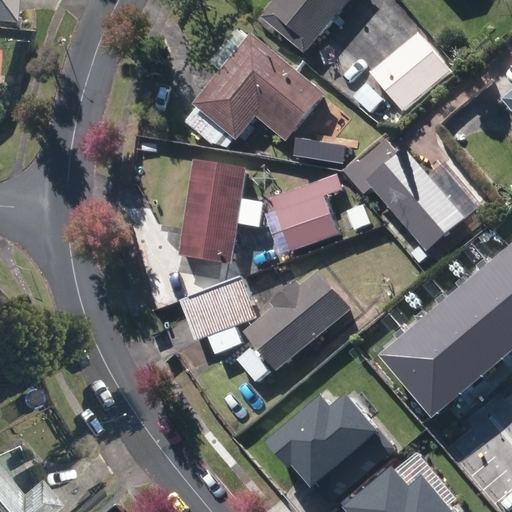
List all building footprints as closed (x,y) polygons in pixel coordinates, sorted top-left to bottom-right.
[(282,0),(262,23),(306,60),(355,0),(282,0)] [(187,127),(224,157),(235,143),(238,146),(258,122),(288,147),(327,99),(253,39),(250,43),(240,35),(213,68),(223,77),(196,109),(199,112),(187,127)] [(373,78),(404,115),(452,75),(421,38),(373,78)] [(316,68),(334,86),(341,78),(323,61),(316,68)] [(355,102),(371,117),(384,103),(367,88),(355,102)] [(376,119),(389,131),(397,123),(384,111),(376,119)] [(412,257),(421,268),(431,260),(428,256),(483,210),(447,168),(429,182),(406,155),(400,160),(386,144),(359,167),(358,165),(345,176),(365,200),(374,192),(422,249),(412,257)] [(320,164),(340,167),(342,149),(321,146),(320,164)] [(180,262),(234,270),(240,231),(261,234),(265,208),(244,204),(248,175),(195,167),(180,262)] [(279,217),(292,256),(339,240),(325,200),(279,217)] [(511,249),(508,245),(488,262),(511,290),(511,249)] [(511,290),(488,262),(471,276),(511,324),(511,290)] [(511,324),(471,276),(446,297),(499,360),(511,349),(511,324)] [(246,337),(279,376),(353,315),(321,277),(301,293),(297,288),(273,308),(277,313),(246,337)] [(182,305),(198,346),(258,323),(243,282),(182,305)] [(446,297),(423,317),(476,379),(499,360),(446,297)] [(423,317),(404,333),(457,395),(476,379),(423,317)] [(457,395),(404,333),(378,354),(431,417),(457,395)] [(314,482),(331,502),(393,449),(346,395),(330,409),(320,397),(267,442),(287,465),(290,462),(311,485),(314,482)] [(450,511),(422,478),(409,489),(390,467),(344,507),(347,511),(450,511)] [(0,511),(48,511),(52,509),(31,483),(13,497),(7,490),(13,485),(7,477),(1,483),(0,481),(0,511)]
